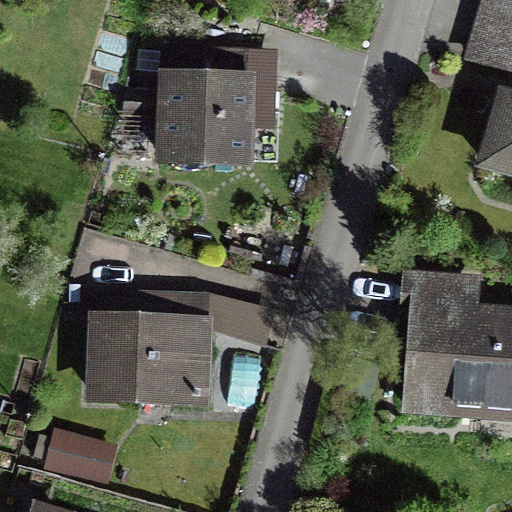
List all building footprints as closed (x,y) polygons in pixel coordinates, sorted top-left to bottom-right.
[(511,0),(493,0),(476,62),(511,71),(511,0)] [(263,77),(166,74),(163,169),(260,172),(263,77)] [(511,101),(505,99),(481,182),(511,190),(511,101)] [(479,279),(409,277),(404,422),(511,425),(511,318),(478,317),(479,279)] [(210,300),(88,297),(85,416),(208,419),(210,300)] [(105,449),(41,431),(33,461),(97,478),(105,449)]
